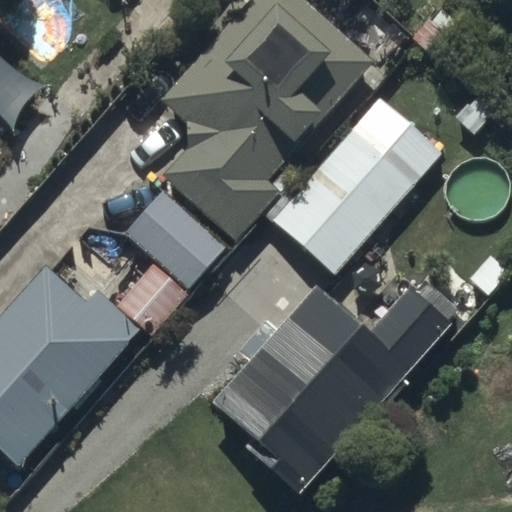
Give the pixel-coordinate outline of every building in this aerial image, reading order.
[(287,0),(262,0),(157,113),(181,139),(183,166),(162,188),(232,253),(277,205),(263,193),(371,78),(287,0)] [(355,137),(272,233),(335,287),(418,190),(355,137)] [(157,192),(120,233),(182,290),(219,249),(157,192)] [(181,296),(147,265),(110,308),(136,330),(145,337),(181,296)] [(0,459),(11,469),(12,468),(136,330),(110,308),(90,290),(78,304),(43,273),(0,320),(0,459)] [(244,377),(210,419),(203,426),(248,464),(240,475),(283,511),(296,511),(449,343),(406,306),(373,345),(321,302),(284,346),(266,330),(234,369),(244,377)]
